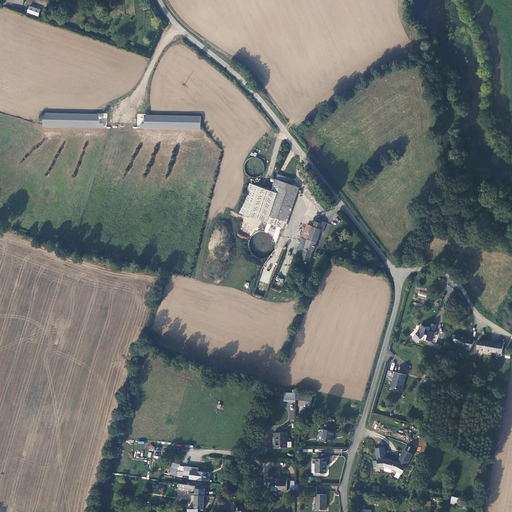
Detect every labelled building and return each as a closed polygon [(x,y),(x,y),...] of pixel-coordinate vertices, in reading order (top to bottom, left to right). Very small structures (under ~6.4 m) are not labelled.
[(30,9),(27,16),(38,19),(40,12),(30,9)] [(43,114),(43,126),(103,127),(103,123),(99,123),(99,115),(43,114)] [(140,127),(200,128),(200,116),(144,115),(144,124),(140,124),(140,127)] [(278,174),(276,179),(292,185),(294,180),(278,174)] [(272,191),(251,184),(240,213),(286,229),(300,188),(292,185),(276,179),(272,191)] [(312,185),(305,191),(316,206),(323,201),(312,185)] [(323,201),(316,206),(320,210),(327,205),(323,201)] [(307,225),(303,238),(307,240),(302,259),(309,261),(312,251),(314,251),(322,226),(325,227),(326,223),(323,222),(324,219),(316,217),(313,227),(307,225)] [(297,258),(302,259),(307,240),(303,238),(297,258)] [(416,334),(413,338),(417,343),(421,338),(431,342),(435,333),(430,331),(429,333),(426,332),(427,329),(420,327),(417,335),(416,334)] [(452,345),(469,351),(472,344),(464,341),(455,337),(455,339),(452,338),(449,342),(452,344),(452,345)] [(500,348),(477,343),(476,352),(499,357),(500,348)] [(446,357),(456,358),(457,351),(447,350),(446,357)] [(405,376),(395,373),(391,388),(401,391),(405,376)] [(283,400),(295,401),(295,392),(283,392),(283,400)] [(298,400),(298,406),(311,407),(312,395),(296,394),(295,400),(298,400)] [(333,433),(323,430),(320,442),(333,445),(335,440),(331,439),(333,433)] [(275,437),(275,448),(286,448),(286,433),(273,433),(273,437),(275,437)] [(376,454),(377,467),(383,466),(394,470),(401,474),(411,455),(403,451),(397,461),(398,462),(398,463),(390,461),(390,459),(384,457),(384,447),(375,448),(376,455),(376,454)] [(326,460),(316,460),(316,474),(326,474),(326,460)] [(208,473),(195,472),(195,479),(207,480),(208,473)] [(277,487),(276,492),(287,492),(287,480),(281,480),(281,483),(277,483),(277,481),(272,481),(272,487),(277,487)] [(196,483),(196,486),(195,493),(195,496),(205,496),(206,483),(196,483)] [(178,491),(195,493),(196,486),(179,484),(178,491)] [(204,510),(205,496),(195,496),(195,501),(196,501),(196,505),(193,505),(193,507),(189,507),(189,511),(199,511),(199,510),(204,510)] [(326,496),(317,496),(317,511),(326,511),(326,496)] [(451,496),(450,503),(458,505),(460,498),(451,496)] [(225,498),(225,500),(225,502),(227,503),(226,509),(223,508),(222,510),(228,510),(231,500),(225,498)] [(225,502),(225,500),(221,499),(218,508),(222,510),(223,508),(226,509),(227,503),(225,502)]
